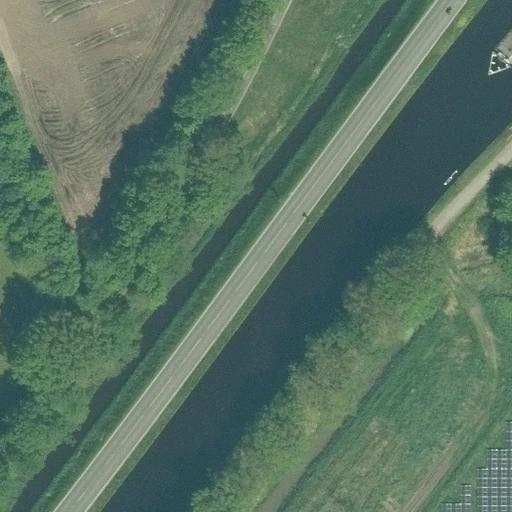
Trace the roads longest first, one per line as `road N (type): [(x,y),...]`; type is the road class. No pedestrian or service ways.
road 1 (secondary): [(61,511),(453,0)]
road 2 (unclassified): [(201,511),(386,278),(511,149)]
